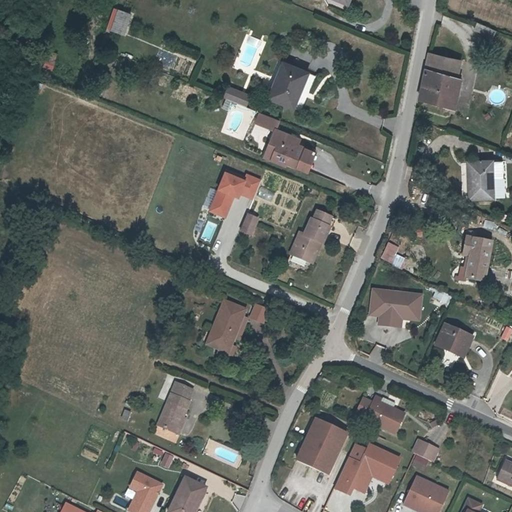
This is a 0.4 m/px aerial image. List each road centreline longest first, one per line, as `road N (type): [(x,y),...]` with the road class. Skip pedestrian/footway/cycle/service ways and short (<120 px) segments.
road 1 (residential): [(330,345),(393,196),(434,0)]
road 2 (residential): [(330,345),(511,434)]
road 3 (residential): [(256,499),(330,345)]
